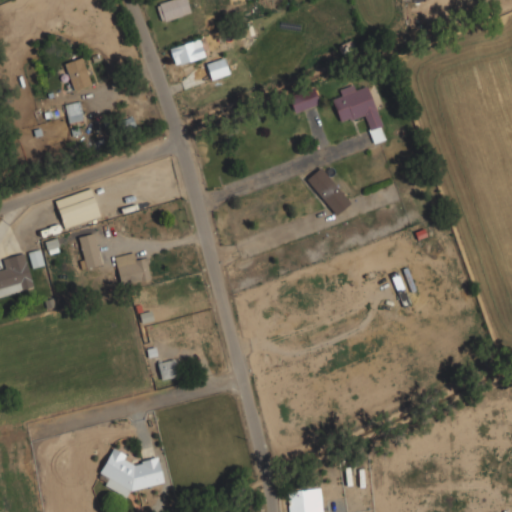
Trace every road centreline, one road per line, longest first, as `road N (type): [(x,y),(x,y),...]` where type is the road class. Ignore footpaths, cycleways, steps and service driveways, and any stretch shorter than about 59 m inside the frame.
road 1 (residential): [(130,0),(180,143),(274,511)]
road 2 (residential): [(180,143),(0,213)]
